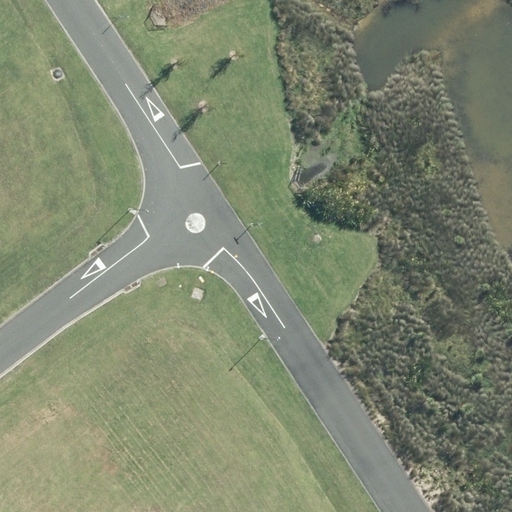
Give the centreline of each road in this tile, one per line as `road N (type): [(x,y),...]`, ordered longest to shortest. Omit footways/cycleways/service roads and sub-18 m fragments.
road 1 (residential): [(211,243),(391,511)]
road 2 (residential): [(56,0),(176,185)]
road 3 (residential): [(161,241),(0,360)]
